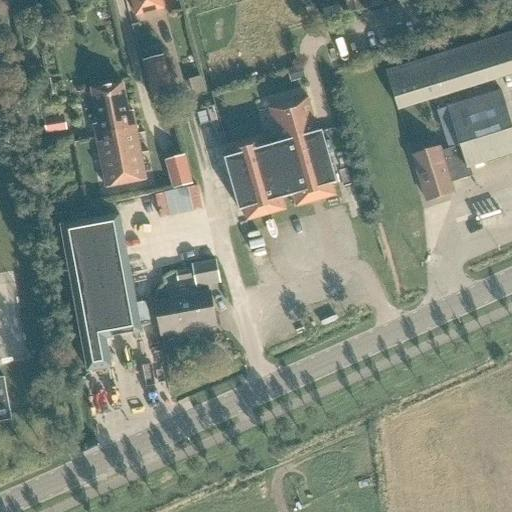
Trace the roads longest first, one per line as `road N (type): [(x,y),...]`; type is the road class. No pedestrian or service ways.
road 1 (tertiary): [(0,508),(511,280)]
road 2 (residential): [(324,119),(310,43),(459,0)]
